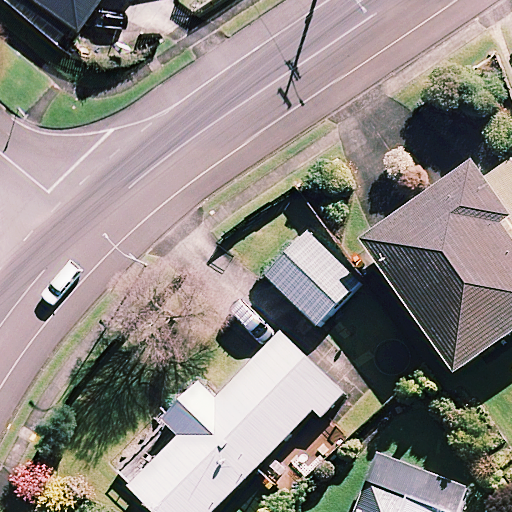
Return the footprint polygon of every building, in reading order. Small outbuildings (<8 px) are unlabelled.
[(27,0),(70,30),(91,0),(27,0)] [(181,0),(193,19),(226,0),(181,0)] [(511,172),(488,189),(480,178),(370,255),(463,387),(511,352),(511,172)] [(364,289),(313,238),(269,282),(321,333),(364,289)] [(152,511),(226,511),(318,417),(327,426),(350,402),(341,393),(287,341),(224,407),(207,391),(120,481),(152,511)] [(465,511),(471,497),(381,464),(363,511),(465,511)]
